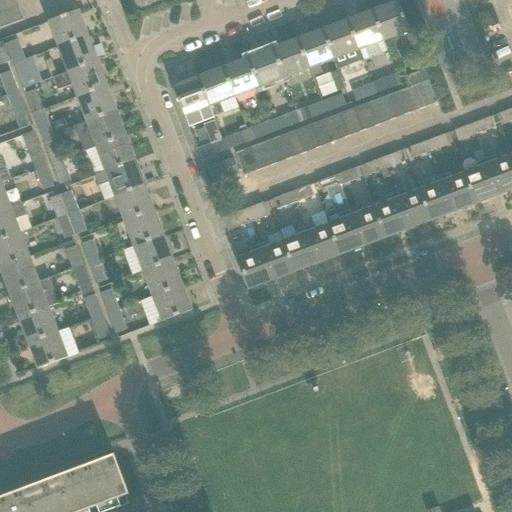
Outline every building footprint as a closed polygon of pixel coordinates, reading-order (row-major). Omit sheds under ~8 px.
[(0,0),(0,13),(18,7),(15,0),(0,0)] [(398,2),(373,12),(384,41),(409,31),(398,2)] [(1,29),(23,20),(18,7),(0,13),(0,27),(0,28),(1,29)] [(59,47),(88,36),(78,11),(49,22),(59,47)] [(373,12),(349,21),(359,50),(364,61),(388,52),(384,41),(373,12)] [(349,21),(323,31),(334,59),(338,70),(350,66),(346,55),(359,50),(349,21)] [(323,31),(298,40),(309,69),(312,77),(322,73),(319,65),(334,59),(323,31)] [(68,72),(97,61),(88,36),(59,47),(68,72)] [(13,64),(24,60),(17,40),(4,45),(5,49),(10,62),(13,62),(13,64)] [(298,40),(273,50),(284,78),(309,69),(298,40)] [(0,66),(10,62),(5,49),(4,45),(0,46),(0,66)] [(273,50),(249,59),(259,87),(284,78),(273,50)] [(23,89),(41,82),(32,58),(25,61),(24,60),(13,64),(23,89)] [(249,59),(224,68),(234,97),(259,87),(249,59)] [(68,72),(52,78),(57,91),(73,85),(78,96),(106,85),(97,61),(68,72)] [(224,68),(199,78),(210,108),(214,117),(224,113),(219,102),(234,97),(224,68)] [(338,70),(328,74),(335,92),(345,89),(338,70)] [(414,86),(428,80),(424,70),(405,78),(408,88),(414,86)] [(0,81),(6,96),(18,92),(10,72),(0,75),(0,81)] [(198,78),(197,75),(194,74),(184,77),(182,80),(184,83),(173,87),(184,116),(189,128),(214,118),(210,108),(199,78),(198,78)] [(376,94),(396,86),(392,75),(372,83),(376,94)] [(423,108),(437,103),(428,80),(414,86),(423,108)] [(355,102),(376,94),(372,83),(351,91),(355,102)] [(87,122),(116,110),(106,85),(78,96),(87,122)] [(407,114),(423,108),(414,86),(408,88),(409,88),(399,92),(407,114)] [(32,114),(43,110),(36,91),(25,95),(32,114)] [(18,92),(6,96),(14,115),(26,110),(18,92)] [(393,119),(407,114),(399,92),(384,98),(393,119)] [(326,114),(346,107),(341,95),(322,102),(326,114)] [(377,125),(393,119),(384,98),(369,103),(377,125)] [(301,123),(326,114),(322,102),(297,111),(301,123)] [(363,131),(377,125),(369,103),(355,109),(363,131)] [(503,124),(511,120),(511,108),(499,114),(503,124)] [(348,137),(363,131),(355,109),(339,114),(348,137)] [(42,139),(53,135),(43,110),(32,114),(42,139)] [(91,133),(79,138),(84,152),(97,147),(125,135),(116,110),(87,122),(91,133)] [(276,132),(301,123),(297,111),(272,120),(276,132)] [(333,142),(348,137),(339,114),(325,120),(333,142)] [(494,128),(490,118),(490,117),(472,124),(476,134),(494,128)] [(256,140),(276,132),(272,120),(251,128),(256,140)] [(319,147),(333,142),(325,120),(310,125),(319,147)] [(458,141),(476,134),(472,124),(454,131),(458,141)] [(303,153),(319,147),(310,125),(295,131),(303,153)] [(33,131),(21,135),(35,171),(46,167),(33,131)] [(288,159),(303,153),(295,131),(280,137),(288,159)] [(223,140),(221,140),(218,132),(207,136),(210,144),(197,150),(201,160),(226,150),(223,140)] [(226,150),(246,143),(242,133),(223,140),(226,150)] [(445,134),(427,141),(431,152),(449,145),(445,135),(445,134)] [(51,165),(63,160),(53,135),(42,139),(51,165)] [(106,172),(135,160),(125,135),(97,147),(106,172)] [(274,165),(288,159),(280,137),(265,142),(274,165)] [(413,158),(431,152),(427,141),(409,148),(413,158)] [(258,170),(274,165),(265,142),(250,148),(258,170)] [(244,176),(258,170),(250,148),(235,154),(244,176)] [(499,195),(486,159),(482,150),(472,153),(478,168),(465,173),(476,204),(499,195)] [(385,169),(404,162),(400,151),(381,158),(385,169)] [(511,160),(510,156),(497,161),(495,156),(486,159),(499,195),(511,190),(511,160)] [(381,158),(363,165),(363,166),(367,176),(385,169),(381,158)] [(213,183),(238,174),(233,159),(208,168),(213,183)] [(59,186),(71,181),(63,160),(51,165),(59,186)] [(116,197),(144,186),(135,160),(106,172),(95,176),(98,186),(110,182),(116,197)] [(43,191),(54,187),(46,167),(35,171),(29,173),(29,174),(35,172),(43,191)] [(354,169),(336,175),(340,186),(358,179),(354,169)] [(454,212),(476,204),(465,173),(450,178),(449,174),(440,177),(454,212)] [(322,192),(340,186),(336,175),(318,182),(322,192)] [(431,221),(454,212),(440,177),(431,180),(433,186),(420,191),(431,221)] [(0,211),(13,207),(3,182),(0,183),(0,211)] [(125,222),(154,211),(144,186),(116,197),(125,222)] [(309,186),(291,192),(295,203),(313,196),(309,186)] [(68,215),(78,211),(71,191),(61,195),(68,215)] [(408,229),(431,221),(420,191),(404,196),(402,192),(395,195),(408,229)] [(277,210),(295,203),(291,192),(273,199),(277,210)] [(56,220),(68,215),(61,195),(49,200),(56,220)] [(385,238),(408,229),(395,195),(386,198),(388,203),(374,208),(385,238)] [(268,216),(263,204),(263,203),(245,210),(250,223),(268,216)] [(17,220),(26,216),(21,204),(13,207),(0,211),(0,239),(22,232),(17,220)] [(363,246),(385,238),(374,208),(360,213),(359,208),(350,211),(363,246)] [(227,231),(250,223),(245,210),(222,218),(227,231)] [(76,235),(86,231),(78,211),(68,215),(76,235)] [(134,247),(163,236),(154,211),(125,222),(134,247)] [(363,246),(350,211),(349,211),(340,214),(342,221),(329,226),(340,255),(363,246)] [(64,240),(76,235),(68,215),(56,220),(64,240)] [(313,225),(304,228),(317,264),(340,255),(329,226),(329,225),(315,230),(313,225)] [(295,272),(317,264),(304,228),(295,232),(297,237),(283,242),(295,272)] [(0,267),(0,268),(31,256),(22,232),(0,239),(0,267)] [(144,272),(173,261),(163,236),(134,247),(144,272)] [(88,264),(101,260),(93,240),(81,245),(88,264)] [(283,242),(270,247),(268,241),(258,245),(272,281),(295,272),(283,242)] [(249,247),(235,253),(249,289),(272,281),(258,245),(249,249),(249,247)] [(71,270),(83,266),(77,247),(64,251),(71,270)] [(10,293),(41,281),(31,256),(0,268),(10,293)] [(97,285),(109,280),(101,260),(88,264),(97,285)] [(153,297),(182,286),(173,261),(144,272),(153,297)] [(81,296),(93,292),(83,266),(71,270),(81,296)] [(19,318),(59,304),(49,278),(41,282),(41,281),(10,293),(19,318)] [(191,311),(191,310),(182,286),(153,297),(163,322),(191,311)] [(108,314),(119,310),(111,290),(100,294),(108,314)] [(91,320),(102,315),(95,296),(83,301),(91,320)] [(48,308),(59,304),(19,318),(29,343),(57,332),(48,308)] [(116,335),(127,330),(119,310),(108,314),(116,335)] [(99,341),(111,337),(102,315),(91,320),(99,341)] [(67,358),(60,339),(57,332),(29,343),(38,369),(67,358)] [(435,384),(210,469),(226,511),(504,511),(501,503),(483,510),(435,384)] [(55,511),(82,511),(128,495),(114,457),(44,483),(55,511)] [(0,511),(55,511),(44,483),(0,499),(0,511)]
